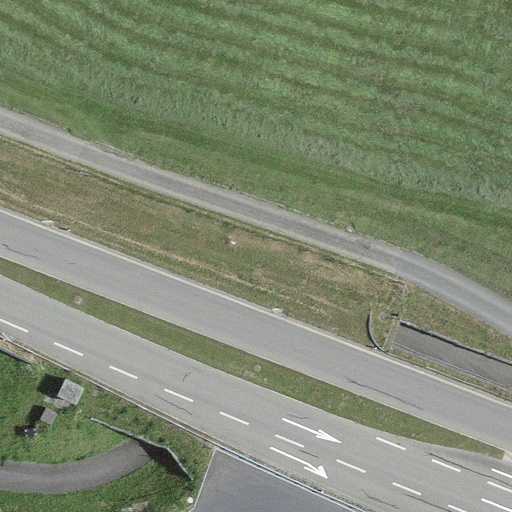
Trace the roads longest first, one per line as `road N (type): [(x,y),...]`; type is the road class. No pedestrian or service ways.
road 1 (unclassified): [(511,324),(315,236),(0,121)]
road 2 (trunk): [(511,431),(0,234)]
road 3 (trunk): [(0,304),(505,511)]
